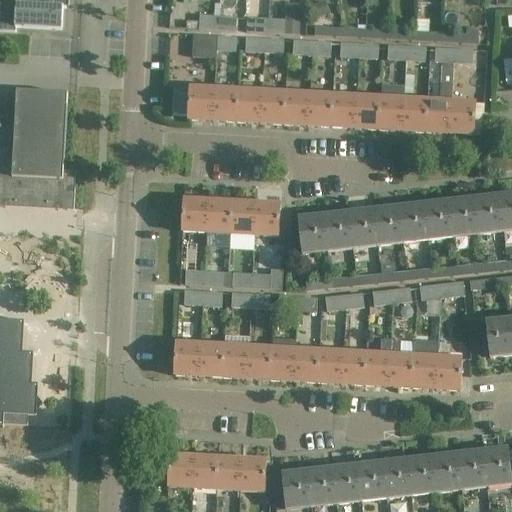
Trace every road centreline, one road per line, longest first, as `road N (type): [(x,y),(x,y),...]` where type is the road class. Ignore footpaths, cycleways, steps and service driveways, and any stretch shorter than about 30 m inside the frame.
road 1 (residential): [(393,423),(293,424),(261,401),(115,395)]
road 2 (residential): [(130,140),(115,395)]
road 3 (residential): [(371,171),(290,166),(270,147),(130,140)]
road 4 (residential): [(136,0),(130,140)]
